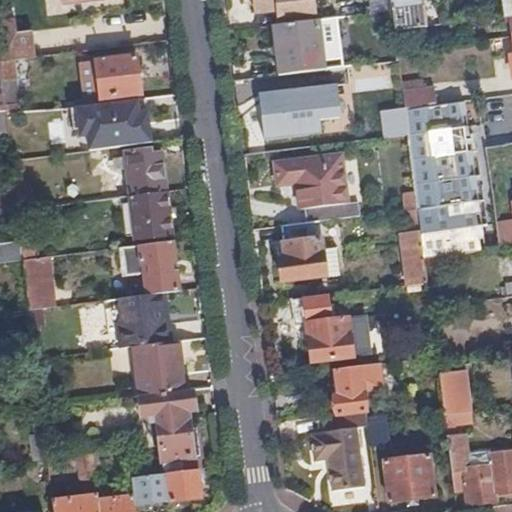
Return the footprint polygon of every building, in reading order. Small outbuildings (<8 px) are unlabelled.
[(255,0),(258,12),(279,10),(281,25),(316,20),(318,20),(315,0),(255,0)] [(394,11),(392,0),(361,0),(345,2),(347,17),(394,11)] [(392,0),(394,11),(397,32),(427,28),(423,0),(392,0)] [(511,19),(511,0),(503,0),(506,17),(511,16),(511,19)] [(17,16),(0,17),(0,58),(0,59),(15,58),(28,56),(36,55),(33,27),(18,29),(17,16)] [(320,51),(327,50),(324,19),(318,20),(316,20),(320,51)] [(305,72),(330,69),(327,50),(320,51),(316,20),(281,25),(274,26),(280,75),(305,72)] [(399,54),(398,47),(379,49),(381,63),(400,61),(399,54)] [(83,62),(87,94),(101,93),(101,98),(143,93),(137,55),(83,62)] [(28,56),(15,58),(17,76),(30,75),(28,56)] [(407,109),(438,105),(436,88),(424,90),(423,81),(425,77),(423,66),(401,69),(407,109)] [(3,79),(6,105),(19,103),(16,77),(3,79)] [(265,139),(342,130),(336,86),(260,95),(265,139)] [(89,150),(152,143),(148,111),(139,112),(138,99),(77,106),(81,136),(88,135),(89,150)] [(469,149),(462,101),(438,105),(407,109),(408,122),(410,134),(419,208),(421,217),(423,230),(426,259),(500,248),(497,223),(487,148),(483,121),(467,123),(471,149),(469,149)] [(6,109),(0,110),(0,130),(9,130),(6,109)] [(387,126),(388,137),(410,134),(408,122),(387,126)] [(490,141),(490,147),(511,143),(511,123),(508,124),(509,133),(499,135),(500,139),(490,141)] [(405,193),(407,210),(412,209),(419,208),(410,134),(388,137),(386,137),(394,195),(405,193)] [(127,168),(130,196),(168,191),(163,152),(137,155),(137,151),(125,152),(125,157),(120,157),(121,169),(127,168)] [(320,221),(362,216),(360,202),(348,204),(341,155),(275,163),(278,185),(297,182),(301,209),(305,208),(307,223),(320,221)] [(20,210),(30,208),(24,159),(12,160),(18,210),(20,210)] [(168,191),(130,196),(136,239),(173,234),(168,191)] [(102,200),(87,201),(89,212),(104,210),(102,200)] [(30,208),(20,210),(21,221),(35,219),(33,208),(30,208)] [(414,218),(421,217),(419,208),(412,209),(414,218)] [(511,220),(497,223),(500,248),(511,246),(511,220)] [(322,239),(320,221),(307,223),(283,226),(288,259),(281,260),(284,281),(328,276),(323,242),(322,239)] [(402,233),(409,286),(429,283),(426,259),(423,230),(402,233)] [(24,259),(37,258),(35,238),(21,240),(24,259)] [(0,262),(24,259),(21,240),(0,242),(0,262)] [(145,274),(147,295),(165,292),(180,290),(178,271),(173,271),(172,261),(177,261),(174,240),(124,247),(128,276),(145,274)] [(55,307),(49,256),(37,258),(24,259),(27,285),(30,310),(55,307)] [(118,327),(121,349),(134,347),(166,343),(162,309),(167,308),(165,292),(147,295),(119,298),(123,327),(118,327)] [(337,371),(364,368),(361,349),(352,350),(348,318),(331,320),(328,296),(293,300),(296,325),(307,323),(312,363),(314,363),(315,374),(337,371)] [(134,347),(140,397),(184,391),(178,341),(166,343),(134,347)] [(439,358),(416,361),(422,411),(445,408),(441,375),(440,369),(439,358)] [(339,417),(368,414),(365,392),(383,389),(380,366),(364,368),(337,371),(340,395),(336,397),(339,417)] [(446,416),(470,413),(465,372),(441,375),(445,408),(446,416)] [(156,420),(165,475),(197,470),(201,470),(199,458),(202,457),(198,428),(191,428),(188,411),(195,410),(193,390),(184,391),(140,397),(143,417),(150,416),(151,421),(156,420)] [(446,416),(448,434),(455,433),(454,425),(475,422),(473,413),(470,413),(446,416)] [(368,418),(369,427),(372,444),(385,442),(384,434),(392,433),(391,422),(383,422),(382,417),(368,418)] [(364,488),(357,429),(328,433),(327,433),(327,435),(314,437),(317,461),(331,459),(334,459),(336,469),(332,469),(334,491),(364,488)] [(466,436),(449,438),(456,492),(467,491),(469,506),(498,502),(497,496),(511,494),(511,453),(492,456),(493,468),(471,470),(466,436)] [(32,438),(35,461),(48,459),(47,450),(38,452),(37,437),(32,438)] [(127,449),(114,450),(115,463),(129,461),(127,449)] [(77,455),(78,465),(80,480),(95,478),(92,453),(77,455)] [(435,498),(430,457),(385,463),(390,504),(435,498)] [(133,495),(134,507),(201,498),(197,470),(165,475),(131,479),(133,495)] [(98,494),(54,500),(55,511),(135,511),(134,507),(133,495),(112,498),(111,493),(106,494),(107,498),(99,499),(98,494)]
